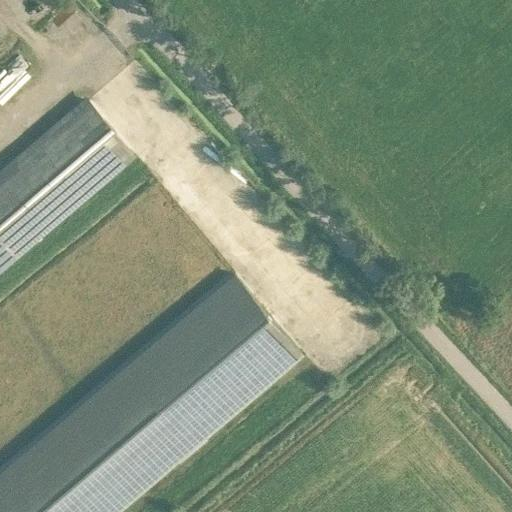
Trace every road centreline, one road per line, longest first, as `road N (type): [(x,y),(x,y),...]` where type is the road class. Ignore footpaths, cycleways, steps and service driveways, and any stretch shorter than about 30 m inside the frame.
road 1 (track): [(511,348),(196,0)]
road 2 (track): [(0,144),(107,49)]
